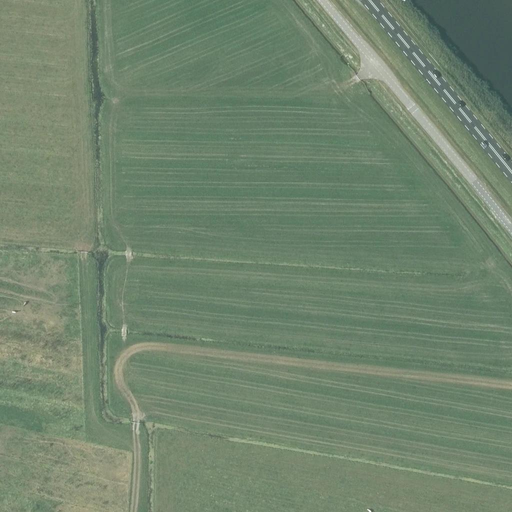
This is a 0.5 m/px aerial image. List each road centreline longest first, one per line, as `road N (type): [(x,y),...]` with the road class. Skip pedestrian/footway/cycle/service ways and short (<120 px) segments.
road 1 (unclassified): [(511,233),(321,0)]
road 2 (primary): [(511,173),(368,0)]
